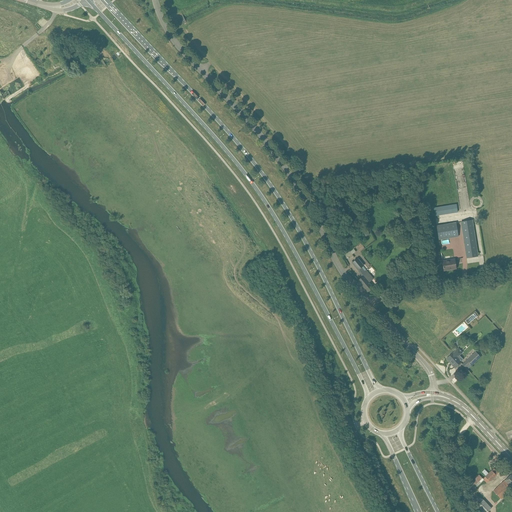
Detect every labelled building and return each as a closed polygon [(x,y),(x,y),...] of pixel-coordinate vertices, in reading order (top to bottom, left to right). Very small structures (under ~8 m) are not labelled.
[(456,204),(434,208),(435,216),(458,212),(456,204)] [(461,222),(467,258),(478,256),(472,220),(461,222)] [(456,223),(437,226),(439,240),(458,236),(456,223)] [(364,265),(358,258),(351,263),(363,276),(358,280),(368,292),(373,288),(372,286),(372,285),(371,284),(370,285),(369,284),(373,280),(365,271),(366,270),(363,266),(364,265)] [(442,261),(444,271),(456,269),(455,259),(442,261)] [(477,316),(475,313),(470,316),(465,321),(468,324),(473,320),(477,316)] [(463,353),(458,348),(447,359),(450,362),(450,361),(452,362),(451,362),(456,367),(461,362),(458,357),(463,353)] [(481,357),(477,353),(463,365),(465,368),(470,364),(472,366),(481,357)] [(484,469),(481,471),(485,475),(482,478),(486,483),(495,475),(491,470),(488,472),(484,469)] [(473,491),(483,479),(478,474),(467,486),(473,491)] [(501,499),(511,488),(511,474),(493,491),(501,499)] [(477,506),(482,511),(487,511),(491,508),(483,500),(477,506)]
